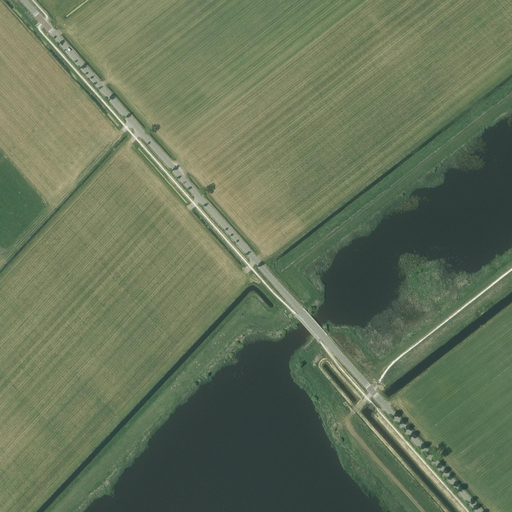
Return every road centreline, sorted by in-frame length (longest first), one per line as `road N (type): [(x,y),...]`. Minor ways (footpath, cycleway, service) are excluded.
road 1 (secondary): [(478,511),(23,0)]
road 2 (track): [(60,511),(235,327),(276,324),(291,310)]
